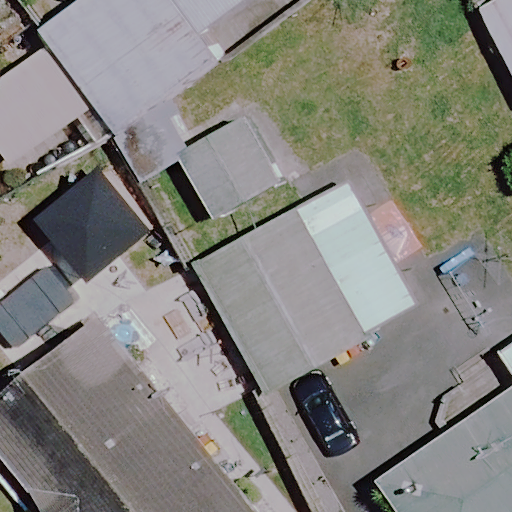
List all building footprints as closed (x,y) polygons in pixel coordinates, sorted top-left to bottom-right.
[(259,0),(101,0),(55,34),(131,136),(236,58),(217,32),(259,0)] [(511,1),(491,13),(511,54),(511,1)] [(87,114),(39,57),(0,89),(0,144),(21,169),(87,114)] [(258,110),(183,153),(224,223),(298,179),(258,110)] [(156,242),(114,144),(59,168),(101,266),(156,242)] [(429,311),(359,185),(207,270),(278,396),(429,311)] [(261,511),(113,324),(0,413),(0,438),(58,511),(261,511)] [(511,511),(511,354),(502,361),(511,374),(511,400),(392,485),(411,511),(511,511)]
